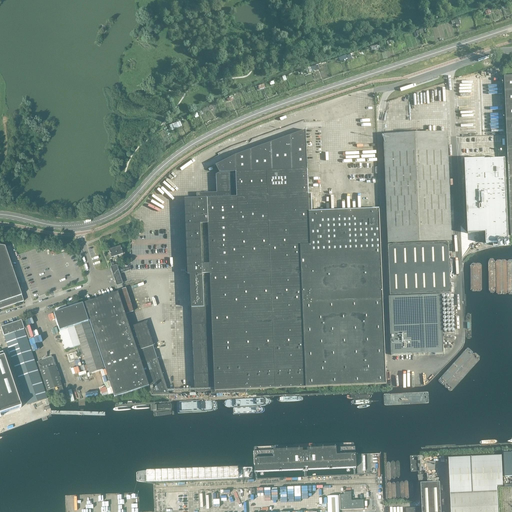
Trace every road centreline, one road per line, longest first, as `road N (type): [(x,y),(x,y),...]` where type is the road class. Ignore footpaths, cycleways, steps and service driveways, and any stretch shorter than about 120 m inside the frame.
road 1 (unknown): [(389,87),(380,118),(390,363),(426,370),(462,340),(457,213)]
road 2 (tertiary): [(79,225),(118,210),(176,155),(225,127),(485,37)]
road 3 (unknown): [(457,213),(449,68)]
